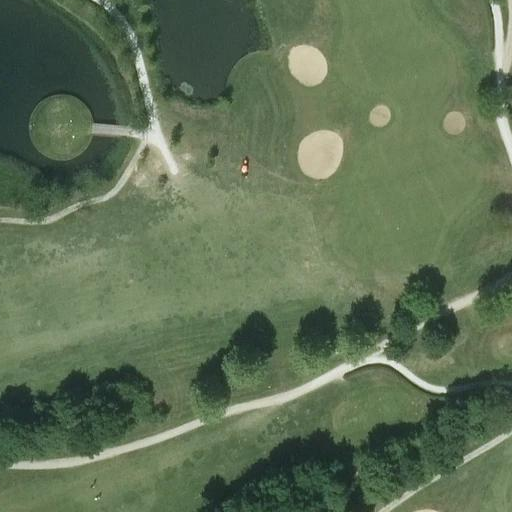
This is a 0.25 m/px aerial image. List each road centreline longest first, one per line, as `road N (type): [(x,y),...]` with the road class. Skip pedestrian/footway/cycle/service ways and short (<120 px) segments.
road 1 (track): [(511,275),(316,384),(103,455),(0,464)]
road 2 (track): [(383,511),(511,429)]
road 3 (track): [(511,152),(499,110),(511,31)]
